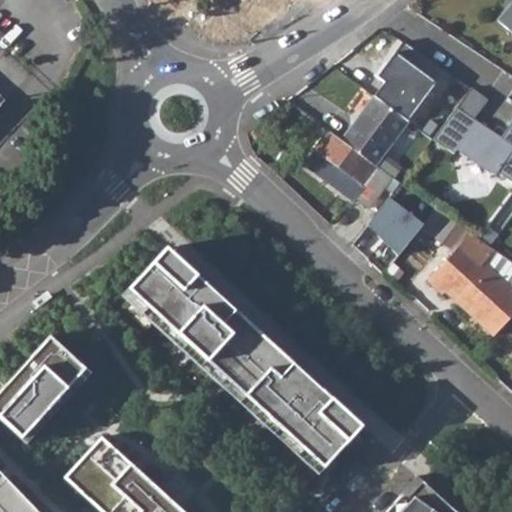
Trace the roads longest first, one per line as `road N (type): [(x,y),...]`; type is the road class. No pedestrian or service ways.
road 1 (residential): [(207,145),(459,385)]
road 2 (tertiary): [(0,286),(156,149)]
road 3 (tertiary): [(213,90),(368,0)]
road 4 (residential): [(459,385),(344,511)]
